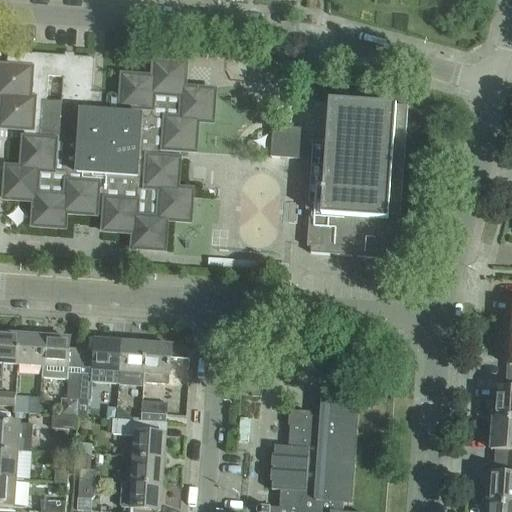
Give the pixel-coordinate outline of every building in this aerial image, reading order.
[(64,57),(8,53),(7,67),(0,66),(0,98),(1,99),(0,117),(0,129),(24,131),(24,137),(21,169),(6,168),(4,200),(8,200),(34,202),(32,227),(64,230),(65,214),(96,216),(96,208),(104,209),(104,217),(103,232),(133,234),(132,250),(164,252),(166,222),(175,222),(190,223),(192,199),(192,191),(187,191),(177,190),(179,160),(171,159),(172,151),(195,153),(197,122),(212,123),(214,91),(184,89),(186,66),(154,63),(153,79),(122,76),(120,107),(100,105),(91,105),(92,94),(94,59),(74,58),(70,57),(64,57)] [(396,222),(399,222),(407,108),(330,103),(327,144),(311,142),(306,210),(310,210),(308,247),(312,247),(311,254),(393,260),(396,222)] [(303,130),(272,128),(270,158),(301,160),(303,130)] [(0,390),(2,390),(4,366),(17,367),(19,337),(0,335),(0,390)] [(17,367),(42,369),(43,369),(45,338),(19,337),(17,367)] [(60,417),(78,419),(81,376),(67,375),(70,340),(45,338),(43,369),(42,369),(41,379),(67,381),(66,401),(61,400),(60,417)] [(78,419),(87,420),(88,402),(92,403),(93,386),(120,388),(123,344),(96,342),(93,377),(81,376),(78,419)] [(143,384),(145,384),(147,346),(123,344),(120,388),(143,389),(143,384)] [(147,346),(145,384),(169,386),(171,347),(147,346)] [(262,382),(252,381),(251,397),(261,398),(262,382)] [(492,420),(511,421),(511,391),(495,390),(492,420)] [(0,407),(14,408),(15,396),(0,395),(0,407)] [(342,511),(343,505),(352,505),(360,397),(324,395),(323,395),(322,395),(322,396),(321,396),(319,418),(311,418),(311,416),(311,415),(310,414),(309,414),(309,413),(293,412),(292,412),(292,413),(291,414),(291,415),(288,448),(275,447),(271,491),(280,492),(279,509),(259,508),(258,509),(256,510),(255,511),(342,511)] [(29,399),(28,416),(39,416),(40,400),(29,399)] [(142,403),(141,416),(166,417),(167,405),(142,403)] [(106,420),(117,421),(118,411),(117,411),(117,410),(107,409),(106,420)] [(166,425),(166,417),(141,416),(141,423),(166,425)] [(78,419),(60,417),(60,418),(52,417),(51,430),(77,432),(77,419),(78,419)] [(141,423),(117,421),(106,420),(106,421),(108,421),(107,436),(135,438),(134,448),(131,448),(130,458),(133,459),(133,460),(163,462),(166,425),(141,423)] [(511,421),(492,420),(490,451),(508,452),(507,464),(511,464),(511,421)] [(0,423),(0,452),(18,454),(36,455),(36,450),(31,450),(33,426),(0,423)] [(75,456),(91,457),(92,446),(76,444),(75,456)] [(0,480),(16,482),(18,454),(0,452),(0,480)] [(162,487),(163,462),(133,460),(132,485),(162,487)] [(489,475),(486,505),(511,506),(511,464),(507,464),(506,476),(489,475)] [(79,481),(95,482),(96,472),(80,471),(79,481)] [(55,473),(54,484),(66,485),(67,474),(55,473)] [(0,507),(14,508),(16,482),(0,480),(0,507)] [(79,511),(81,499),(83,499),(91,500),(94,497),(94,493),(95,482),(79,481),(76,511),(79,511)] [(64,511),(66,485),(54,484),(53,502),(40,502),(40,511),(64,511)] [(160,511),(162,487),(132,485),(121,484),(120,509),(160,511)]
